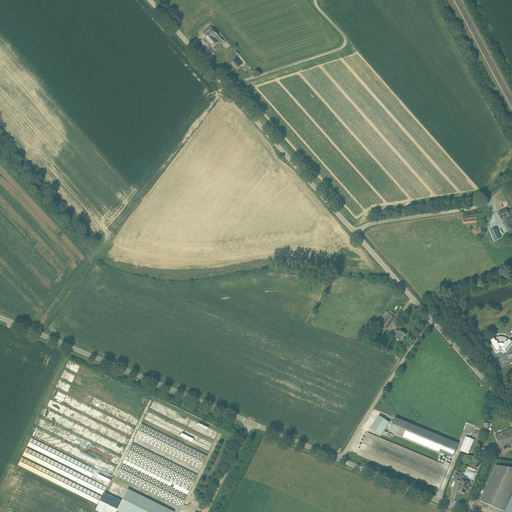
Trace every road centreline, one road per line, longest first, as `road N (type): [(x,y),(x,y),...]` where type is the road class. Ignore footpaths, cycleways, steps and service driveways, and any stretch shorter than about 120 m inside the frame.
road 1 (unclassified): [(356,234),(150,0)]
road 2 (unclassified): [(249,418),(0,316)]
road 3 (unclassified): [(511,410),(356,234)]
road 4 (unclassified): [(356,234),(488,204),(511,181)]
road 5 (unclassified): [(471,511),(342,457)]
